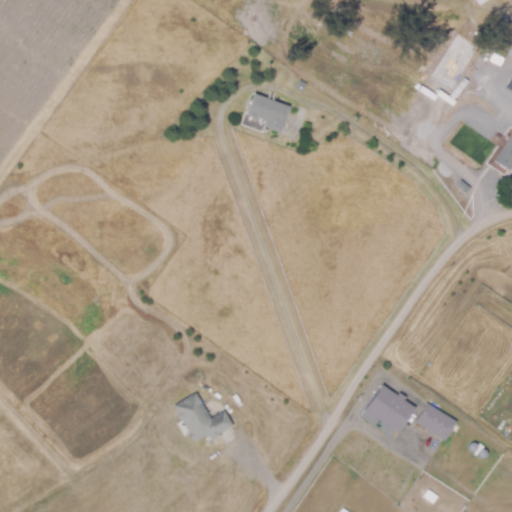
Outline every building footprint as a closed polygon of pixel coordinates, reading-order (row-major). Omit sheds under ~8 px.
[(430,77),(452,88),(473,43),(451,33),(430,77)] [(481,64),(473,60),(480,49),(487,53),(481,64)] [(511,74),(503,87),(511,92),(511,74)] [(299,81),(300,79),(306,81),(307,82),(302,91),(296,88),(299,81)] [(280,132),(264,126),(266,120),(257,117),(257,118),(246,114),(254,93),(289,106),(280,132)] [(421,124),(415,118),(423,109),(430,115),(421,124)] [(431,133),(423,127),(432,115),(439,120),(431,133)] [(511,168),(510,171),(495,161),(511,136),(511,168)] [(467,193),(457,185),(462,179),(472,186),(467,193)] [(399,432),(365,409),(382,384),(415,407),(399,432)] [(195,442),(173,405),(196,392),(211,418),(226,409),(235,425),(220,433),(221,435),(211,441),(209,436),(206,438),(205,436),(195,442)] [(451,459),(436,449),(443,438),(416,421),(428,402),(456,420),(450,430),(464,439),(451,459)]
